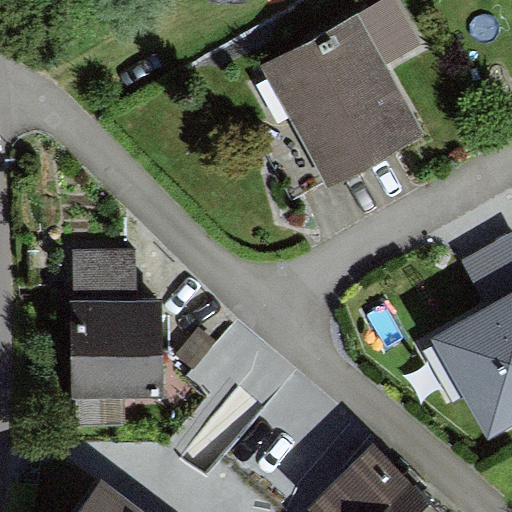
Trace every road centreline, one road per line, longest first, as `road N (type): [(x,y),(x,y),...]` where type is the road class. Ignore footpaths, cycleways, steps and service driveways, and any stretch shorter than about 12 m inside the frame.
road 1 (residential): [(276,317),(54,105),(0,87)]
road 2 (residential): [(494,511),(276,317)]
road 3 (residential): [(276,317),(322,264),(511,155)]
